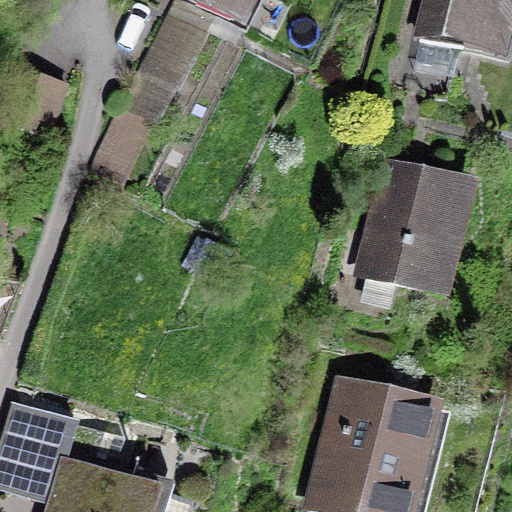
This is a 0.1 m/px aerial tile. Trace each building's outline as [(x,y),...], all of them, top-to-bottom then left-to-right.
[(204,14),(177,0),(93,168),(120,181),(204,14)] [(354,0),(205,0),(236,16),(230,27),(317,72),(354,0)] [(511,0),(421,0),(413,38),(511,59),(511,0)] [(0,130),(41,143),(57,89),(7,74),(0,97),(0,130)] [(457,304),(485,184),(383,160),(355,280),(457,304)] [(423,511),(447,406),(329,380),(301,511),(303,511),(423,511)] [(0,502),(30,511),(52,511),(68,465),(79,433),(15,412),(0,457),(0,502)] [(68,465),(52,511),(164,511),(169,498),(68,465)]
